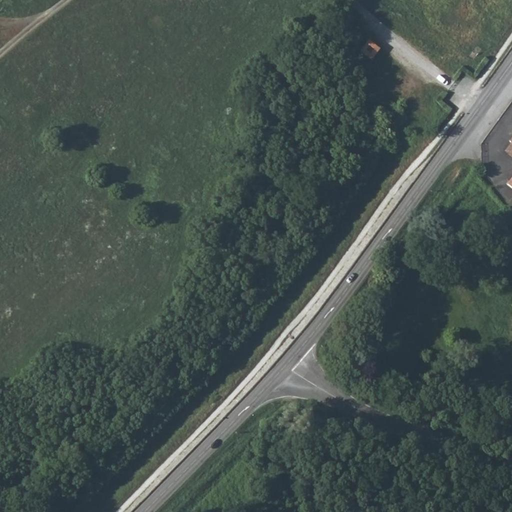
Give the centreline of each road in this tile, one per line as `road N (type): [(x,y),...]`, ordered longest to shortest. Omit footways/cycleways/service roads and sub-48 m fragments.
road 1 (secondary): [(285,365),(511,61)]
road 2 (unclassified): [(285,365),(391,422),(511,468)]
road 3 (secondary): [(142,511),(285,365)]
